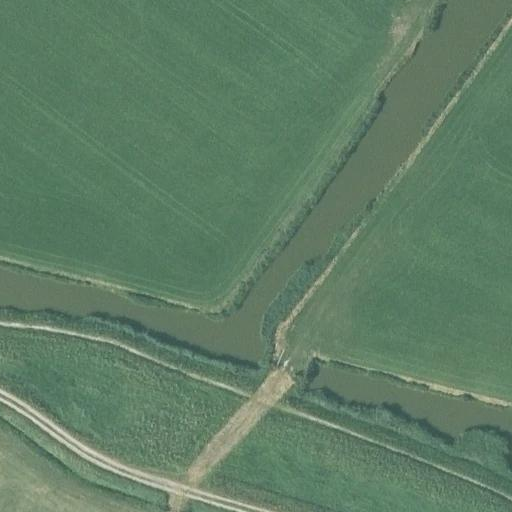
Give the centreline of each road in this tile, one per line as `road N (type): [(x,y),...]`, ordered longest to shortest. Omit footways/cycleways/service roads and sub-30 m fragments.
road 1 (track): [(248,511),(111,469),(0,395)]
road 2 (track): [(174,511),(256,402),(345,307)]
